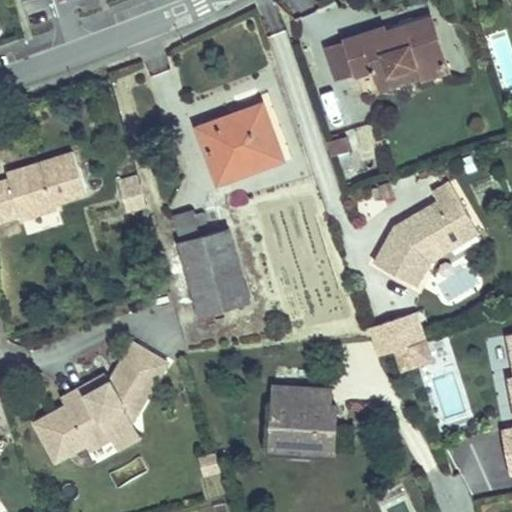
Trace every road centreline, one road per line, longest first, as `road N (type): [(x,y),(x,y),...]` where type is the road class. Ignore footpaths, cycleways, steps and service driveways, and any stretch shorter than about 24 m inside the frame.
road 1 (unknown): [(264,0),(375,314)]
road 2 (unclassified): [(201,0),(0,76)]
